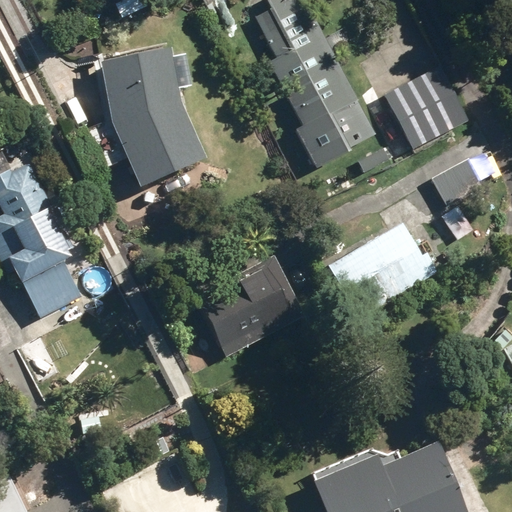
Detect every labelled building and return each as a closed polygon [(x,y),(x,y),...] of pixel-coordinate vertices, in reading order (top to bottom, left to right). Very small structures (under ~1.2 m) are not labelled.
[(294,108),(304,128),(351,104),(297,0),(261,0),(264,6),(249,14),(273,61),(265,65),(278,90),(291,83),(302,104),(294,108)] [(103,126),(132,193),(196,165),(170,105),(162,55),(93,68),(103,126)] [(379,97),(407,152),(463,124),(434,69),(379,97)] [(363,160),(370,171),(394,157),(388,146),(363,160)] [(428,181),(443,208),(478,188),(463,161),(428,181)] [(17,287),(34,322),(74,302),(57,267),(62,265),(58,256),(66,252),(58,236),(52,239),(40,215),(46,212),(23,167),(5,176),(4,173),(0,175),(0,273),(2,278),(6,275),(13,290),(17,287)] [(320,271),(351,324),(426,281),(420,269),(433,262),(422,243),(409,250),(395,227),(320,271)] [(190,303),(221,361),(299,320),(268,262),(190,303)] [(511,347),(502,352),(511,373),(511,347)] [(458,511),(432,449),(376,473),(370,461),(306,488),(315,511),(458,511)] [(0,511),(13,511),(0,484),(0,511)]
